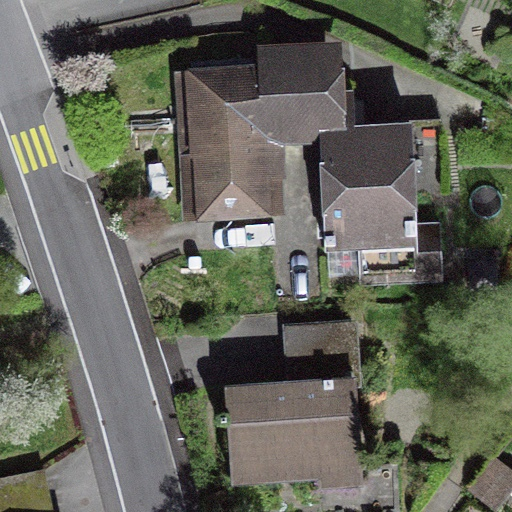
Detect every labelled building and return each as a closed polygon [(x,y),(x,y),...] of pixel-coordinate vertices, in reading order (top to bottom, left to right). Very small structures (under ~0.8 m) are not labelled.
[(326,124),(325,93),(323,58),(261,60),(262,79),(264,127),(326,124)] [(264,127),(262,79),(181,82),(186,214),(267,211),(264,127)] [(325,93),(326,124),(331,245),(359,244),(360,277),(443,273),(438,133),(353,136),(351,92),(325,93)] [(288,387),(214,389),(217,484),(306,482),(306,489),(351,488),(347,325),(286,326),(288,387)] [(511,481),(511,475),(490,459),(466,492),(490,510),(511,481)] [(52,511),(46,474),(0,482),(0,511),(52,511)]
